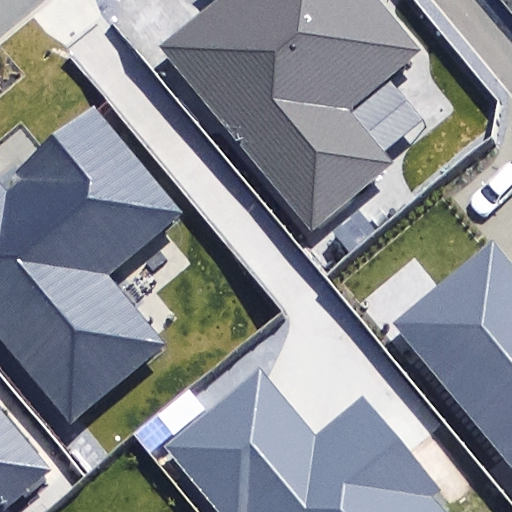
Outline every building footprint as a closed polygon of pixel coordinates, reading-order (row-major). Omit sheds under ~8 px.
[(215,0),(159,47),(311,230),(393,162),(349,108),(421,49),(380,0),(215,0)] [(0,339),(70,423),(166,344),(108,275),(183,213),(95,106),(15,172),(22,180),(7,192),(0,183),(0,339)] [(511,215),(511,148),(450,182),(477,234),(511,215)] [(511,262),(492,239),(391,324),(511,467),(511,262)] [(445,511),(432,496),(440,490),(362,397),(314,437),(258,371),(165,449),(218,511),(445,511)] [(0,509),(51,467),(0,406),(0,509)]
